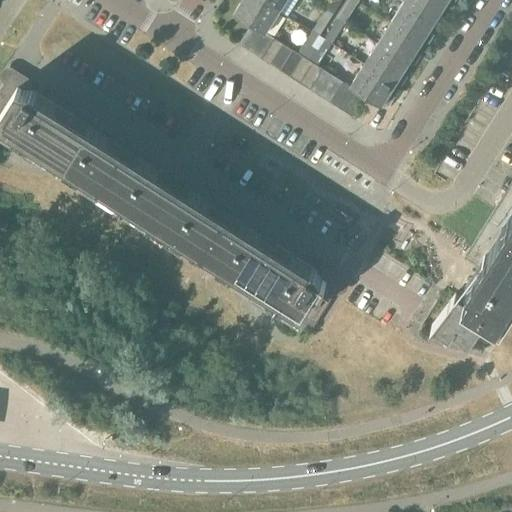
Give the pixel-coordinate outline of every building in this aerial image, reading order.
[(262,29),(265,32),(279,11),(262,0),(241,0),(234,12),(252,23),(262,29)] [(262,0),(279,11),(285,0),(262,0)] [(331,14),(341,0),(331,0),(325,10),(331,14)] [(405,0),(404,2),(436,22),(437,20),(442,23),(446,16),(441,13),(448,1),(447,0),(405,0)] [(348,2),(337,18),(345,23),(355,6),(348,2)] [(391,23),(422,43),(424,41),(429,44),(433,38),(427,35),(436,22),(404,2),(391,23)] [(318,36),(329,19),(322,15),(311,31),(318,36)] [(342,27),(334,22),(324,39),(331,44),(342,27)] [(262,29),(252,23),(239,44),(249,50),(262,29)] [(377,44),(409,64),(410,62),(415,65),(419,58),(414,55),(422,43),(391,23),(377,44)] [(259,57),(272,36),(265,32),(262,29),(249,50),(259,57)] [(311,31),(306,41),(298,53),(303,56),(308,59),(322,38),(318,36),(311,31)] [(269,63),(282,43),(272,36),(259,57),(269,63)] [(331,44),(324,39),(322,38),(308,59),(313,62),(318,65),(331,44)] [(280,70),(293,49),(282,43),(269,63),(280,70)] [(364,65),(396,85),(397,83),(402,86),(406,80),(401,76),(409,64),(377,44),(364,65)] [(303,56),(298,53),(293,49),(280,70),(290,76),(303,56)] [(303,56),(290,76),(300,82),(313,62),(308,59),(303,56)] [(324,69),(318,65),(313,62),(300,82),(311,89),(324,69)] [(350,86),(354,89),(364,95),(382,106),(384,104),(389,107),(393,101),(388,98),(396,85),(364,65),(350,86)] [(321,96),(334,76),(324,69),(311,89),(321,96)] [(5,83),(0,90),(0,127),(20,140),(15,147),(17,150),(19,152),(21,155),(23,157),(26,159),(28,160),(31,161),(34,163),(37,164),(40,164),(43,165),(47,157),(251,286),(246,293),(248,296),(250,298),(252,301),(255,303),(257,304),(260,306),(263,307),(266,308),(269,309),(272,310),(276,303),(313,327),(342,281),(326,271),(320,273),(29,88),(29,82),(18,75),(13,71),(5,83)] [(332,102),(345,82),(334,76),(321,96),(332,102)] [(354,89),(350,86),(345,82),(332,102),(342,108),(354,89)] [(342,108),(352,115),(364,95),(354,89),(342,108)] [(511,180),(495,208),(472,244),(468,250),(464,257),(478,266),(476,269),(472,275),(471,275),(459,294),(456,292),(432,323),(433,324),(436,320),(452,327),(449,332),(450,333),(455,325),(469,337),(468,338),(469,339),(491,310),(500,316),(500,315),(504,317),(511,303),(511,180)] [(345,302),(386,324),(397,305),(355,282),(345,302)]
